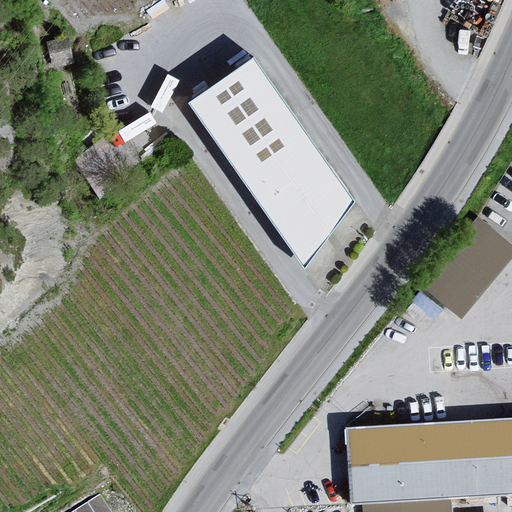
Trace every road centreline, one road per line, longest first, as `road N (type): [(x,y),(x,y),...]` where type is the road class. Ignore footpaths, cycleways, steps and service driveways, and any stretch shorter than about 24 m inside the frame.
road 1 (residential): [(511,53),(484,129),(198,511)]
road 2 (unknown): [(332,332),(248,239),(150,83)]
road 3 (unknown): [(493,104),(437,50),(421,0)]
